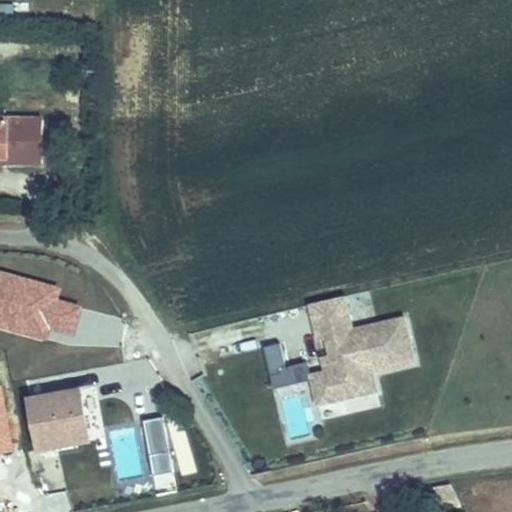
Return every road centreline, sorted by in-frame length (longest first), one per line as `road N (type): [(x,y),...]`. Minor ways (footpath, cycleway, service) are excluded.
road 1 (residential): [(0,239),(93,257),(131,285),(247,500)]
road 2 (tertiary): [(247,500),(449,458),(511,453)]
